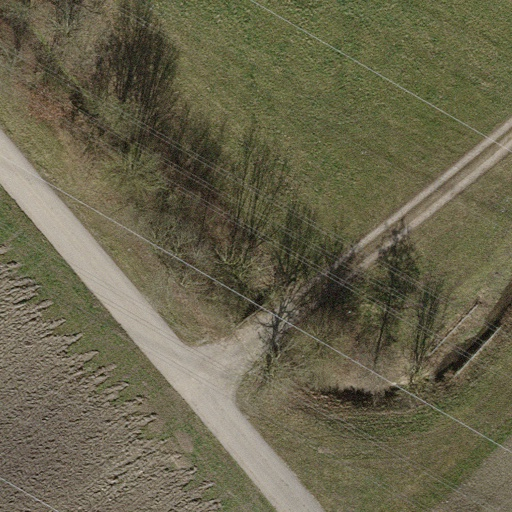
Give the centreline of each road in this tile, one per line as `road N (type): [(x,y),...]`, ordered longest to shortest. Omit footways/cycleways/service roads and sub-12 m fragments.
road 1 (track): [(0,158),(301,511)]
road 2 (track): [(196,387),(511,138)]
